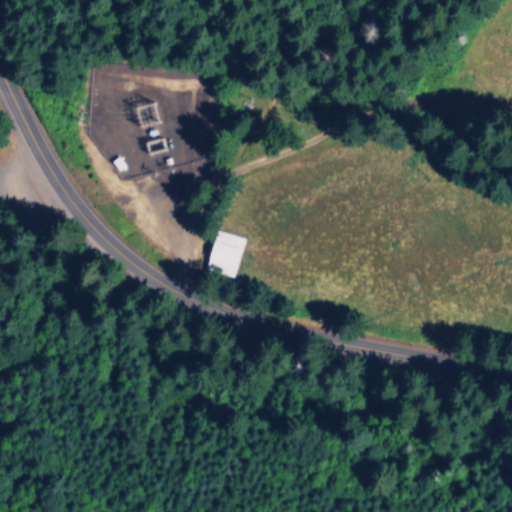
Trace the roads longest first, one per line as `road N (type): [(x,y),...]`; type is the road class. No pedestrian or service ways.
road 1 (secondary): [(0,78),(71,206),(106,242),(197,304),(511,370)]
road 2 (residential): [(231,312),(204,350),(139,369),(59,372),(0,387)]
